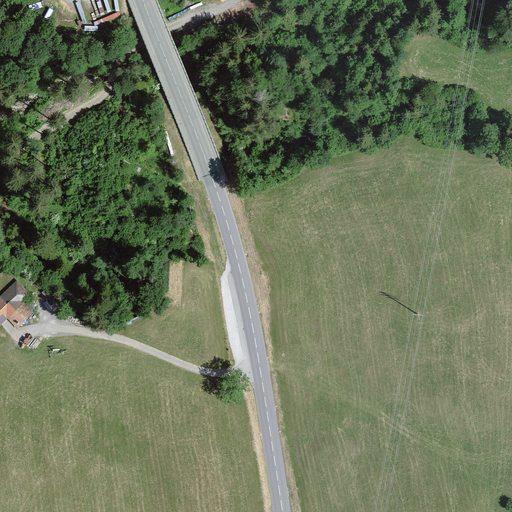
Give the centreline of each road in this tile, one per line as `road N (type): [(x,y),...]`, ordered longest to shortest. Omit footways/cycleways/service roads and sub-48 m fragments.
road 1 (secondary): [(143,0),(239,267),(282,511)]
road 2 (track): [(236,0),(129,50),(100,100),(0,158)]
